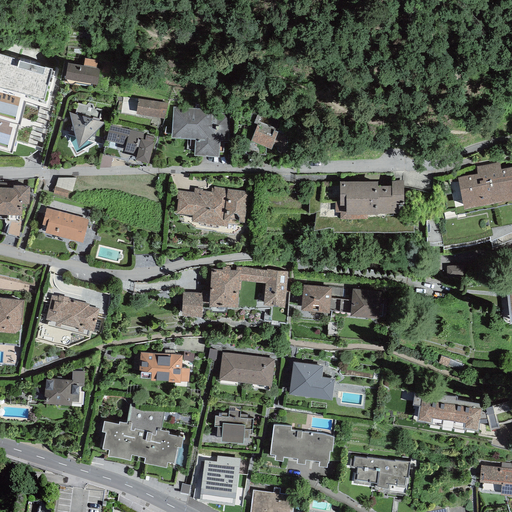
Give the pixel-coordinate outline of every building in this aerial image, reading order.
[(52,69),(0,54),(0,150),(11,154),(26,102),(48,108),(57,78),(53,76),(54,72),(52,71),(52,69)] [(83,66),(67,64),(65,79),(97,85),(99,69),(96,68),(97,60),(85,58),(83,66)] [(138,98),(135,114),(164,119),(167,103),(138,98)] [(86,106),(78,104),(74,115),(69,113),(72,125),(71,130),(74,131),(79,148),(91,136),(94,137),(95,131),(104,123),(99,121),(102,109),(94,107),(93,104),(88,103),(86,106)] [(213,109),(173,107),(171,138),(195,139),(194,156),(219,157),(220,140),(231,141),(232,114),(212,113),(213,109)] [(281,124),(257,114),(254,123),(257,125),(251,141),(271,150),(281,124)] [(146,134),(110,125),(106,140),(125,145),(124,151),(136,154),(135,160),(148,163),(154,143),(152,142),(153,137),(146,135),(146,134)] [(478,175),(458,179),(464,210),(511,200),(511,167),(501,170),(500,162),(476,166),(478,175)] [(73,193),(74,175),(56,174),(55,192),(73,193)] [(377,181),(340,182),(340,202),(334,202),(335,213),(340,213),(340,220),(367,220),(367,214),(404,214),(404,181),(391,181),(391,186),(377,186),(377,181)] [(13,188),(0,187),(0,215),(21,216),(22,204),(28,204),(30,186),(13,185),(13,188)] [(193,192),(179,190),(176,214),(192,216),(191,222),(227,227),(227,223),(239,224),(240,223),(244,223),(248,191),(214,187),(213,192),(202,190),(202,189),(194,188),(193,192)] [(88,219),(46,208),(42,225),(47,226),(45,233),(82,243),(88,219)] [(7,220),(8,233),(19,233),(19,219),(7,220)] [(222,270),(212,269),(208,306),(238,309),(240,281),(266,283),(264,306),(285,308),(288,271),(267,270),(236,267),(236,271),(230,270),(230,268),(222,267),(222,270)] [(332,288),(303,285),(300,311),(329,314),(332,288)] [(383,292),(352,289),(350,316),(381,319),(383,292)] [(202,293),(183,292),(181,317),(201,318),(202,293)] [(51,295),(45,320),(49,321),(47,326),(89,336),(90,331),(93,332),(99,308),(89,306),(89,304),(68,299),(69,298),(58,295),(58,297),(51,295)] [(24,300),(0,297),(0,332),(15,333),(20,329),(24,300)] [(217,350),(209,348),(207,358),(214,360),(217,350)] [(164,354),(140,353),(139,371),(151,372),(151,381),(180,383),(180,381),(188,382),(189,369),(181,369),(182,355),(174,355),(175,351),(165,350),(164,354)] [(183,361),(193,362),(194,352),(185,350),(183,361)] [(274,359),(222,353),(218,380),(271,387),(274,359)] [(323,366),(293,362),(288,394),(331,400),(334,379),(321,378),(323,366)] [(72,371),(72,381),(73,381),(73,383),(79,384),(79,386),(83,387),(84,372),(72,371)] [(51,380),(45,380),(43,404),(81,407),(81,405),(82,405),(83,392),(78,392),(79,386),(79,384),(73,383),(73,381),(72,381),(51,379),(51,380)] [(484,408),(481,408),(481,404),(457,401),(457,397),(414,391),(412,405),(419,406),(417,423),(477,431),(478,424),(487,423),(484,408)] [(165,410),(130,404),(126,423),(119,422),(119,425),(104,422),(102,432),(105,433),(102,449),(109,451),(108,456),(130,461),(131,455),(145,458),(144,464),(166,468),(167,462),(174,464),(177,447),(181,448),(183,437),(168,435),(169,432),(161,430),(165,410)] [(240,412),(228,411),(228,414),(219,413),(219,416),(215,415),(214,427),(217,427),(217,437),(221,437),(221,442),(243,444),(243,438),(248,439),(249,434),(251,434),(252,419),(247,419),(247,415),(240,415),(240,412)] [(291,427),(273,426),(270,455),(275,456),(274,460),(283,462),(283,457),(297,459),(296,464),(304,465),(305,460),(319,462),(319,467),(327,468),(327,463),(328,463),(329,451),(332,452),(334,437),(323,434),(291,431),(291,427)] [(240,458),(217,456),(216,462),(204,460),(199,502),(234,506),(240,458)] [(367,458),(354,457),(353,467),(357,467),(356,473),(354,473),(353,483),(387,488),(387,491),(405,494),(407,478),(408,478),(410,462),(394,460),(394,461),(367,457),(367,458)] [(511,462),(511,463),(501,462),(500,468),(481,466),(479,483),(483,483),(482,493),(500,494),(500,496),(511,497),(511,462)] [(188,494),(190,485),(182,483),(180,492),(188,494)] [(273,493),(252,490),(249,511),(290,511),(292,511),(294,495),(279,494),(280,489),(274,488),(273,493)]
